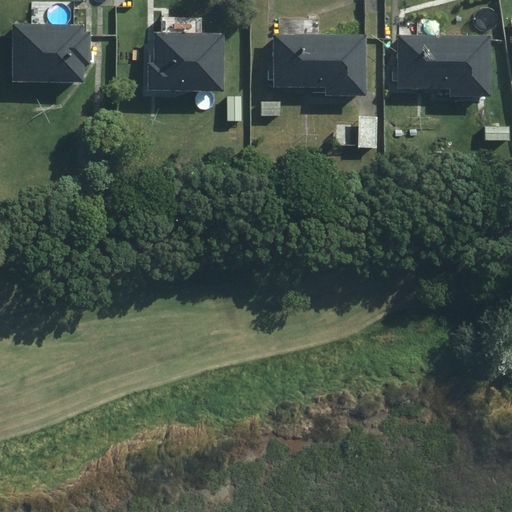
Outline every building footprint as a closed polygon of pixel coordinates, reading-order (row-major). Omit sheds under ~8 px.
[(77,36),(77,28),(8,27),(7,82),(76,84),(76,67),(83,67),(83,36),(77,36)] [(142,67),(142,92),(215,94),(217,37),(150,36),(149,67),(142,67)] [(360,39),(270,38),(270,88),(321,88),(321,97),(359,97),(360,39)] [(485,39),(395,38),(395,89),(446,90),(446,99),(485,99),(485,39)] [(276,103),(259,103),(259,116),(276,115),(276,103)] [(373,119),(356,118),(355,148),(372,148),(373,119)] [(505,128),(483,127),(483,141),(505,141),(505,128)] [(99,151),(85,152),(85,166),(99,166),(99,151)]
